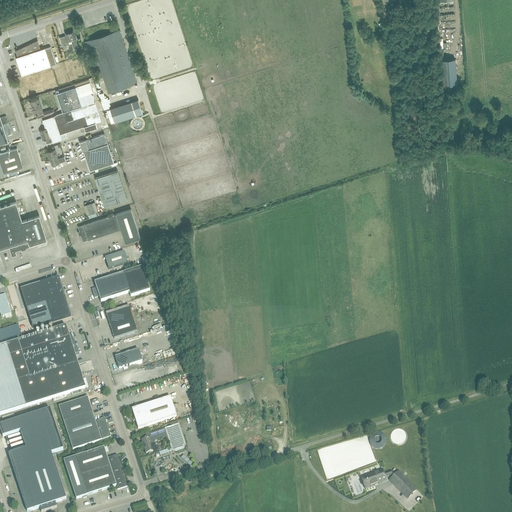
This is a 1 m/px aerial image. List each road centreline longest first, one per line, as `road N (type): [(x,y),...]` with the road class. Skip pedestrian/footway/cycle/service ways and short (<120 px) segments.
road 1 (unclassified): [(142,495),(511,384)]
road 2 (unclassified): [(142,495),(67,259)]
road 3 (unclassified): [(67,259),(0,56)]
road 4 (unknown): [(300,447),(347,499),(383,487),(403,502),(414,494)]
